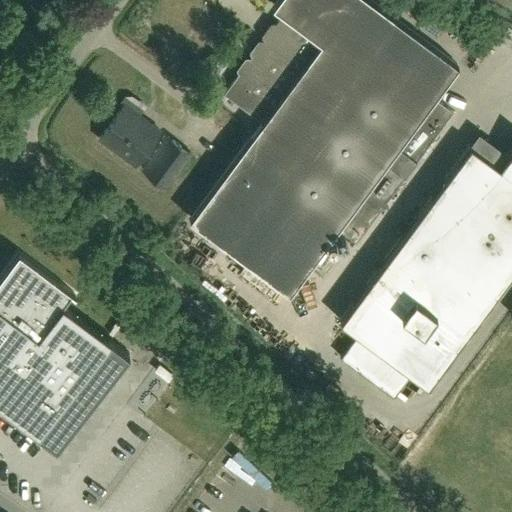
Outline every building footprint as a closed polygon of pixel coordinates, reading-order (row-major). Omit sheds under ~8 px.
[(190,217),(288,290),(336,226),(355,240),(452,110),(433,95),(457,63),(372,0),(276,0),(274,4),(283,11),(223,91),(262,120),(190,217)] [(160,130),(124,103),(99,137),(135,163),(160,130)] [(192,152),(167,134),(140,169),(165,188),(192,152)] [(391,399),(407,377),(426,388),(511,274),(511,150),(508,157),(477,134),(336,325),(353,338),(339,360),(391,399)] [(0,407),(38,436),(56,449),(129,352),(119,345),(111,339),(62,302),(70,292),(74,294),(75,293),(18,251),(0,274),(0,407)] [(511,503),(511,358),(443,455),(511,503)]
